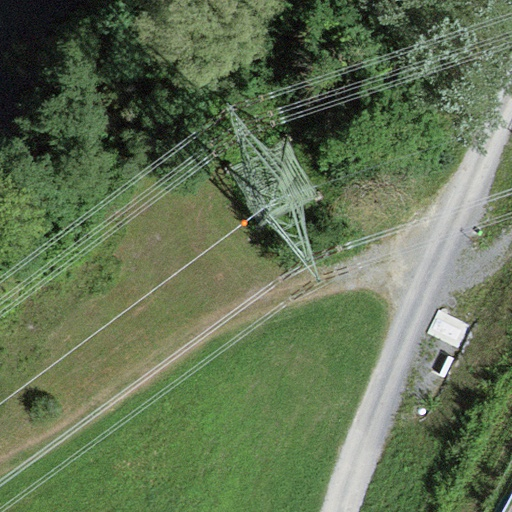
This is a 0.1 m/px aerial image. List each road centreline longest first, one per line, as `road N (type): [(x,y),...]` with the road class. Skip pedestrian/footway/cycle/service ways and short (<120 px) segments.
road 1 (track): [(436,270),(340,511)]
road 2 (track): [(511,101),(436,270)]
